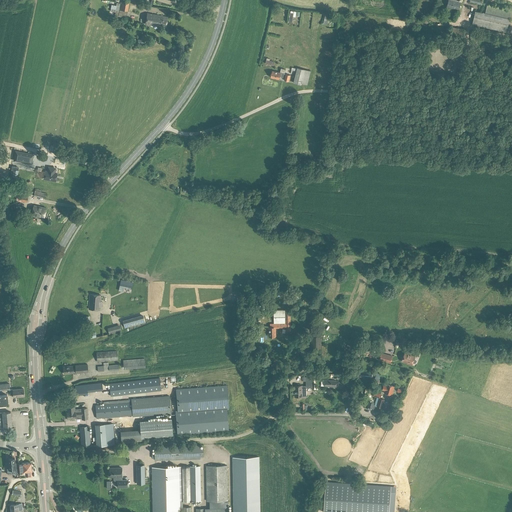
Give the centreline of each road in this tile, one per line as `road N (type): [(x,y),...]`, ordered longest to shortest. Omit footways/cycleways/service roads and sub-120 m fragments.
road 1 (primary): [(39,447),(33,339),(48,276),(82,214),(163,125)]
road 2 (residential): [(349,414),(276,414),(232,437),(40,453)]
road 3 (track): [(511,105),(333,92)]
road 4 (unclassified): [(333,92),(290,95),(200,132),(163,125)]
road 5 (primary): [(163,125),(207,59),(225,0)]
road 6 (track): [(0,146),(117,175)]
